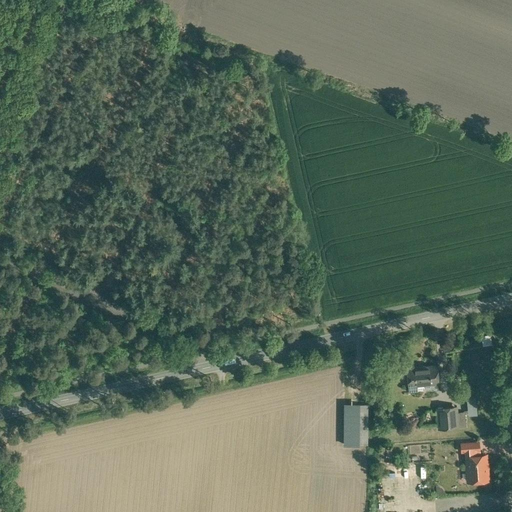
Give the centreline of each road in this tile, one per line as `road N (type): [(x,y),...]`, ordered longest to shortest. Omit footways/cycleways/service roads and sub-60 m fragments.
road 1 (secondary): [(511,299),(0,414)]
road 2 (track): [(0,133),(293,227)]
road 3 (track): [(204,368),(198,347),(179,335),(0,257)]
